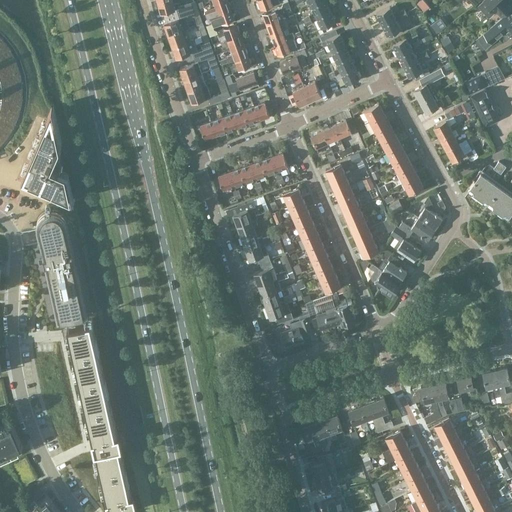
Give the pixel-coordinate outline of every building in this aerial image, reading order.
[(173,4),(171,0),(158,0),(157,1),(160,13),(176,9),(177,14),(189,11),(189,10),(195,8),(193,3),(187,5),(187,4),(178,7),(177,2),(173,4)] [(230,9),(227,0),(221,0),(214,3),(216,8),(212,9),(210,10),(209,11),(207,12),(206,14),(207,17),(218,13),(230,9)] [(256,0),(260,9),(279,2),(278,0),(256,0)] [(329,10),(324,0),(322,0),(311,5),(315,16),(329,10)] [(420,0),(416,3),(423,11),(429,6),(424,0),(420,0)] [(482,0),(477,5),(488,17),(496,10),(501,15),(511,6),(506,0),(482,0)] [(262,14),(266,24),(278,20),(277,15),(284,13),(283,10),(290,7),(288,1),(282,3),(283,6),(262,14)] [(376,14),(381,25),(395,18),(389,7),(376,14)] [(511,8),(477,38),(478,40),(479,40),(478,38),(483,33),(490,41),(504,29),(510,36),(511,34),(511,8)] [(206,26),(208,31),(214,29),(213,28),(214,26),(234,18),(230,9),(218,13),(220,18),(213,21),(213,23),(206,26)] [(334,22),(329,10),(315,16),(320,28),(334,22)] [(189,11),(177,14),(179,19),(191,16),(189,11)] [(269,35),(282,30),(289,27),(285,17),(278,20),(266,24),(269,35)] [(168,34),(181,30),(177,18),(164,23),(168,34)] [(401,29),(395,18),(381,25),(387,36),(401,29)] [(202,23),(197,24),(201,36),(206,34),(202,23)] [(214,29),(208,31),(210,36),(217,33),(220,41),(240,34),(236,24),(216,31),(216,30),(214,29)] [(421,34),(425,32),(420,24),(416,26),(421,34)] [(186,28),(181,30),(168,34),(172,46),(190,39),(186,28)] [(286,40),(284,35),(282,30),(269,35),(273,45),(286,40)] [(286,40),(294,37),(292,32),(284,35),(286,40)] [(328,43),(330,50),(344,44),(339,32),(321,40),(323,45),(328,43)] [(229,44),(231,49),(243,44),(240,34),(220,41),(213,44),(214,47),(221,44),(222,47),(229,44)] [(445,35),(439,38),(447,52),(454,48),(447,37),(446,37),(445,35)] [(290,51),(294,49),(298,48),(296,44),(294,37),(286,40),(290,51)] [(391,44),(397,55),(411,48),(405,37),(391,44)] [(191,52),(193,57),(212,50),(210,45),(202,48),(197,50),(192,38),(190,39),(172,46),(176,57),(191,52)] [(0,39),(0,55),(9,50),(1,39),(0,39)] [(290,51),(286,40),(273,45),(277,55),(290,51)] [(294,49),(294,51),(304,47),(307,55),(313,53),(310,47),(306,48),(306,47),(304,42),(297,44),(296,44),(298,48),(294,49)] [(247,54),(243,44),(231,49),(232,53),(226,55),(226,57),(219,59),(220,64),(234,59),(247,54)] [(349,55),(344,44),(330,50),(326,52),(317,56),(320,62),(324,60),(323,58),(332,54),(335,61),(349,55)] [(298,59),(303,57),(307,55),(304,47),(294,51),(296,55),(298,59)] [(397,55),(403,66),(417,59),(411,48),(397,55)] [(9,50),(0,55),(0,67),(16,61),(9,50)] [(180,68),(184,79),(201,73),(197,62),(214,56),(212,50),(193,57),(195,62),(180,68)] [(247,54),(234,59),(236,64),(230,66),(231,72),(251,65),(247,54)] [(303,57),(298,59),(296,55),(279,61),(283,72),(306,64),(303,57)] [(349,55),(335,61),(340,72),(354,66),(349,55)] [(503,57),(497,59),(501,68),(506,65),(503,57)] [(422,70),(417,59),(403,66),(409,77),(413,75),(422,70)] [(0,67),(0,75),(1,78),(20,74),(16,61),(0,67)] [(359,77),(354,66),(340,72),(335,74),(329,77),(331,81),(336,78),(337,79),(342,76),(345,83),(359,77)] [(422,70),(413,75),(415,79),(429,72),(427,68),(422,70)] [(423,84),(426,82),(426,83),(444,74),(441,68),(420,79),(423,84)] [(235,90),(257,82),(253,70),(236,77),(237,80),(232,82),(235,90)] [(486,71),(462,82),(467,93),(491,82),(486,71)] [(201,73),(184,79),(188,90),(205,84),(201,73)] [(1,78),(2,88),(21,87),(20,74),(1,78)] [(320,94),(320,93),(314,81),(304,85),(310,99),(320,94)] [(420,100),(432,94),(435,92),(432,88),(430,89),(426,83),(426,82),(423,84),(414,89),(420,100)] [(205,84),(188,90),(192,102),(205,97),(205,99),(208,98),(207,97),(210,97),(205,84)] [(310,99),(304,85),(293,90),(299,104),(310,99)] [(2,88),(2,98),(21,101),(21,87),(2,88)] [(499,119),(498,118),(499,117),(485,89),(485,90),(484,88),(470,95),(485,126),(499,119)] [(227,90),(219,93),(221,100),(228,97),(228,95),(227,90)] [(293,92),(287,95),(291,104),(297,102),(293,92)] [(210,104),(221,100),(219,93),(210,97),(207,97),(208,98),(210,104)] [(432,94),(420,100),(426,111),(438,105),(436,100),(432,94)] [(447,94),(441,97),(444,103),(440,104),(443,110),(453,104),(447,94)] [(2,98),(0,106),(0,108),(18,114),(21,101),(2,98)] [(264,102),(253,106),(258,119),(269,115),(264,102)] [(364,110),(370,121),(384,113),(378,103),(364,110)] [(253,106),(243,109),(248,123),(258,119),(253,106)] [(67,175),(48,167),(59,142),(52,107),(21,178),(72,200),(67,175)] [(0,119),(13,126),(18,114),(0,108),(0,119)] [(243,109),(232,113),(237,127),(248,123),(243,109)] [(447,119),(453,116),(450,110),(444,113),(447,119)] [(232,113),(221,117),(226,131),(237,127),(232,113)] [(384,113),(370,121),(376,131),(389,124),(384,113)] [(221,117),(211,121),(216,135),(226,131),(221,117)] [(0,119),(0,133),(6,138),(13,126),(0,119)] [(333,124),(339,137),(351,131),(345,119),(333,124)] [(433,126),(439,137),(452,131),(445,119),(433,126)] [(205,139),(216,135),(211,121),(200,125),(205,139)] [(341,142),(339,137),(333,124),(328,127),(327,124),(322,127),(323,129),(322,129),(327,142),(334,139),(336,145),(341,142)] [(376,131),(381,141),(395,134),(389,124),(376,131)] [(460,126),(452,131),(439,137),(445,148),(458,142),(455,136),(467,129),(464,124),(460,127),(460,126)] [(327,142),(322,129),(310,134),(316,147),(327,142)] [(395,134),(381,141),(387,151),(400,144),(395,134)] [(458,142),(445,148),(452,160),(464,153),(458,142)] [(406,154),(400,144),(387,151),(392,162),(406,154)] [(471,149),(466,152),(469,157),(474,154),(471,149)] [(271,156),(276,170),(277,174),(275,174),(276,178),(282,176),(281,175),(289,172),(282,152),(271,156)] [(406,154),(392,162),(398,172),(412,165),(406,154)] [(271,156),(260,160),(265,174),(276,170),(271,156)] [(260,160),(250,164),(255,177),(265,174),(260,160)] [(326,169),(330,180),(345,174),(340,163),(326,169)] [(244,181),(255,177),(250,164),(239,167),(244,181)] [(417,175),(412,165),(398,172),(403,182),(417,175)] [(234,185),(244,181),(239,167),(229,171),(234,185)] [(223,189),(234,185),(229,171),(218,175),(223,189)] [(364,185),(372,182),(369,172),(361,174),(364,185)] [(511,195),(480,172),(469,187),(472,189),(473,192),(472,193),(477,197),(482,200),(483,199),(486,199),(492,204),(493,207),(492,207),(497,211),(502,214),(503,214),(506,213),(509,216),(511,210),(511,195)] [(345,174),(330,180),(335,191),(350,185),(345,174)] [(423,185),(417,175),(403,182),(407,188),(402,190),(405,195),(423,185)] [(354,195),(350,185),(335,191),(340,202),(354,195)] [(283,194),(288,205),(302,199),(298,188),(283,194)] [(354,195),(340,202),(344,212),(359,206),(354,195)] [(417,216),(434,228),(441,217),(429,209),(432,205),(427,195),(418,210),(420,211),(417,216)] [(302,199),(288,205),(293,216),(307,210),(302,199)] [(232,214),(236,225),(256,218),(257,222),(262,220),(260,213),(256,215),(253,208),(255,207),(253,200),(237,205),(237,206),(239,211),(232,214)] [(392,211),(402,206),(398,200),(389,205),(392,211)] [(363,217),(359,206),(344,212),(349,223),(363,217)] [(278,209),(272,212),(277,223),(283,220),(278,209)] [(37,221),(36,225),(37,228),(43,257),(40,258),(41,263),(44,263),(57,320),(90,313),(70,221),(66,221),(61,213),(51,210),(45,211),(43,212),(42,213),(40,215),(39,216),(37,219),(37,221)] [(293,216),(297,226),(312,220),(307,210),(293,216)] [(427,238),(434,228),(417,216),(410,226),(402,221),(398,226),(410,234),(413,229),(427,238)] [(368,228),(363,217),(349,223),(354,234),(368,228)] [(236,225),(240,237),(255,231),(253,224),(257,223),(257,222),(256,218),(236,225)] [(312,220),(297,226),(302,237),(316,231),(312,220)] [(406,240),(410,234),(398,226),(396,225),(390,234),(398,240),(393,247),(396,249),(413,260),(420,249),(406,240)] [(368,228),(354,234),(358,244),(373,238),(368,228)] [(255,231),(240,237),(244,248),(263,241),(264,241),(262,236),(257,237),(255,231)] [(302,237),(307,248),(321,242),(316,231),(302,237)] [(283,241),(287,250),(296,246),(292,237),(283,241)] [(377,249),(373,238),(358,244),(363,256),(377,249)] [(269,257),(263,241),(244,248),(248,259),(257,256),(258,261),(269,257)] [(321,242),(307,248),(311,259),(326,252),(321,242)] [(311,259),(316,269),(330,263),(326,252),(311,259)] [(385,257),(378,267),(382,270),(399,281),(406,271),(385,257)] [(294,271),(301,269),(297,258),(290,260),(294,271)] [(253,272),(257,284),(276,277),(277,276),(273,265),(272,265),(270,260),(259,264),(261,269),(253,272)] [(316,269),(321,280),(335,274),(330,263),(316,269)] [(392,292),(399,281),(382,270),(378,267),(371,263),(369,267),(375,271),(372,275),(372,277),(372,278),(373,280),(375,281),(392,292)] [(340,285),(335,274),(321,280),(325,291),(340,285)] [(276,277),(257,284),(261,295),(280,288),(276,277)] [(281,288),(280,288),(261,295),(265,306),(284,299),(283,296),(285,294),(283,288),(281,288)] [(335,315),(337,322),(339,321),(341,325),(354,321),(348,304),(347,305),(345,298),(339,300),(336,292),(331,293),(336,308),(338,314),(335,315)] [(288,294),(283,296),(284,299),(265,306),(269,317),(278,314),(279,319),(292,314),(287,301),(291,300),(288,294)] [(309,315),(317,312),(313,301),(305,303),(308,313),(309,315)] [(337,322),(335,315),(338,314),(336,308),(316,315),(320,328),(334,324),(333,323),(337,322)] [(309,315),(308,313),(298,316),(299,319),(303,332),(303,333),(311,330),(308,322),(311,321),(309,315)] [(303,332),(299,319),(288,323),(290,329),(281,332),(285,344),(295,341),(295,339),(302,337),(300,333),(303,332)] [(89,323),(67,328),(108,511),(127,511),(136,510),(133,496),(128,497),(117,447),(120,446),(118,434),(114,435),(89,323)] [(507,367),(494,369),(498,385),(504,383),(510,382),(507,367)] [(494,397),(500,396),(497,385),(498,385),(494,369),(482,372),(486,387),(492,386),(494,397)] [(471,393),(477,392),(475,384),(473,385),(470,375),(456,378),(459,390),(469,388),(471,393)] [(444,381),(432,384),(436,399),(448,396),(444,381)] [(511,391),(506,393),(504,383),(498,385),(497,385),(500,396),(502,403),(508,402),(511,399),(511,391)] [(438,409),(437,404),(436,399),(432,384),(420,386),(421,388),(415,391),(421,403),(424,401),(431,400),(432,407),(433,412),(427,415),(430,422),(437,418),(442,416),(438,409)] [(484,405),(490,403),(487,391),(481,393),(484,405)] [(376,415),(381,413),(388,410),(383,396),(371,400),(376,415)] [(461,396),(455,398),(458,411),(464,410),(461,396)] [(458,411),(455,398),(449,399),(452,413),(458,411)] [(365,419),(372,416),(376,415),(371,400),(359,405),(365,419)] [(353,423),(360,421),(365,419),(359,405),(348,409),(353,423)] [(500,406),(487,412),(494,423),(506,417),(500,406)] [(447,413),(444,407),(438,409),(442,416),(447,413)] [(336,413),(324,418),(330,432),(341,428),(336,413)] [(381,413),(376,415),(382,430),(393,426),(391,420),(385,422),(381,413)] [(0,426),(0,460),(19,452),(17,449),(22,447),(11,422),(6,424),(3,415),(0,416),(0,420),(2,426),(0,426)] [(376,415),(372,416),(377,432),(382,430),(376,415)] [(434,423),(439,434),(454,427),(448,416),(434,423)] [(323,435),(330,432),(324,418),(313,422),(318,437),(322,445),(326,443),(323,435)] [(365,419),(360,421),(363,428),(364,428),(365,430),(369,429),(365,419)] [(318,437),(313,422),(307,424),(306,422),(298,425),(301,433),(303,432),(307,441),(313,439),(316,446),(309,448),(311,454),(323,450),(322,445),(318,437)] [(454,427),(439,434),(445,445),(459,438),(454,427)] [(385,436),(391,447),(405,440),(399,429),(385,436)] [(350,432),(355,444),(361,442),(356,430),(350,432)] [(348,447),(355,444),(350,432),(344,435),(348,447)] [(464,448),(459,438),(445,445),(450,455),(464,448)] [(405,440),(391,447),(396,457),(410,450),(405,440)] [(469,458),(464,448),(450,455),(455,466),(469,458)] [(396,457),(401,468),(415,461),(410,450),(396,457)] [(367,451),(361,454),(363,461),(370,458),(367,451)] [(24,490),(30,487),(28,483),(36,479),(25,457),(11,464),(24,490)] [(469,458),(455,466),(460,476),(474,469),(469,458)] [(369,459),(363,461),(366,468),(372,466),(369,459)] [(314,477),(327,473),(324,461),(311,464),(314,477)] [(415,461),(401,468),(406,478),(420,471),(415,461)] [(480,479),(474,469),(460,476),(465,486),(480,479)] [(426,482),(420,471),(406,478),(412,489),(426,482)] [(331,486),(327,473),(314,477),(317,489),(331,486)] [(485,490),(480,479),(465,486),(471,497),(485,490)] [(426,482),(412,489),(417,499),(431,492),(426,482)] [(471,497),(476,507),(490,500),(485,490),(471,497)] [(31,494),(37,501),(22,511),(60,511),(46,494),(41,498),(35,491),(31,494)] [(418,511),(422,510),(436,503),(431,492),(417,499),(411,502),(415,509),(416,508),(418,511)] [(321,502),(323,511),(332,511),(337,511),(334,498),(321,502)] [(490,500),(476,507),(478,511),(492,511),(495,511),(490,500)] [(381,511),(388,509),(385,502),(378,505),(381,511)] [(440,511),(436,503),(422,510),(423,511),(440,511)]
